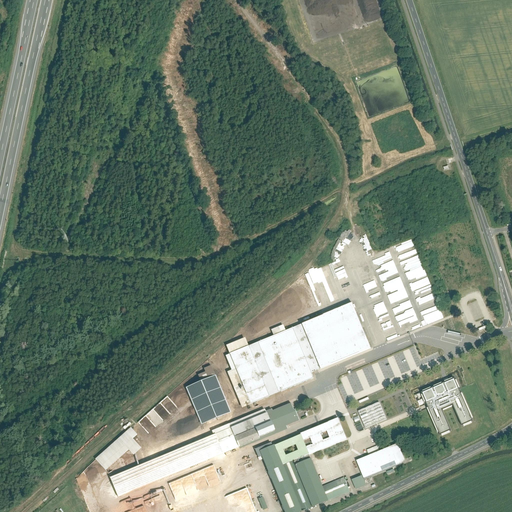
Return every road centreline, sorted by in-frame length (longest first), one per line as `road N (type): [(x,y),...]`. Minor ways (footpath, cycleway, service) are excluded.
road 1 (tertiary): [(486,234),(409,0)]
road 2 (motorway): [(0,211),(45,0)]
road 3 (tertiary): [(343,511),(511,427)]
road 4 (motorway): [(34,0),(0,158)]
